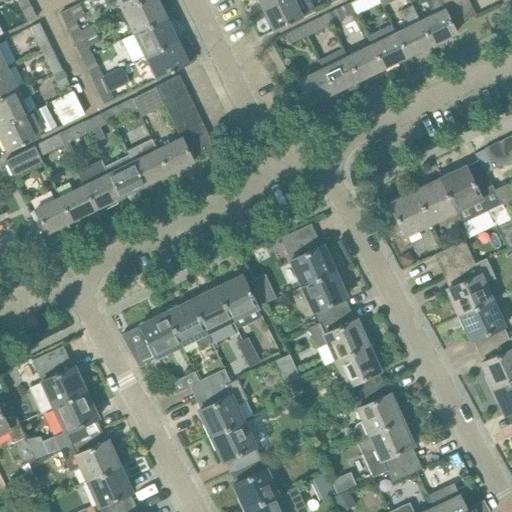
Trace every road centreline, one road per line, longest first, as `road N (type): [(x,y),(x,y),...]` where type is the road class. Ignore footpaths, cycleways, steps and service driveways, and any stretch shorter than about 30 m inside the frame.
road 1 (residential): [(510,511),(316,154)]
road 2 (residential): [(197,511),(70,276)]
road 3 (residential): [(70,276),(278,173)]
road 4 (residential): [(316,154),(511,58)]
road 5 (residential): [(278,173),(195,0)]
